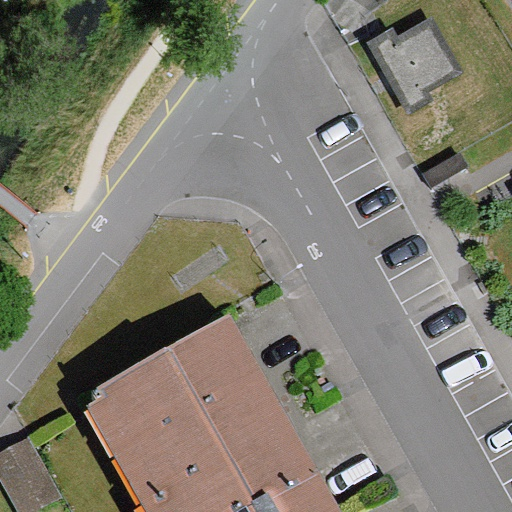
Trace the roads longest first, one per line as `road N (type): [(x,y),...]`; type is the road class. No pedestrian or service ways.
road 1 (residential): [(230,65),(479,511)]
road 2 (unclassified): [(0,371),(230,65)]
